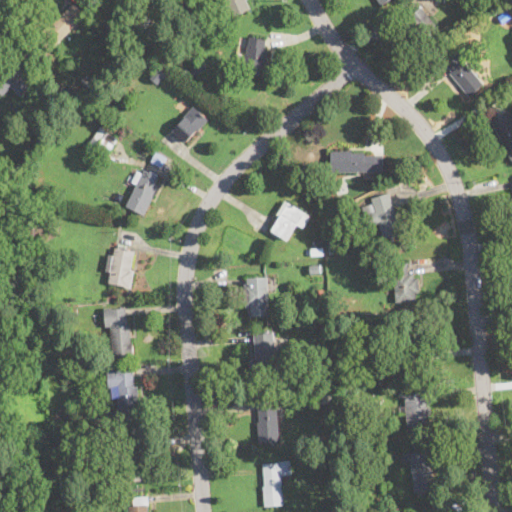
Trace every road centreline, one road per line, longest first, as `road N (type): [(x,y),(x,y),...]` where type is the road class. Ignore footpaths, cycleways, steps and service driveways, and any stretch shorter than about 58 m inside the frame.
road 1 (residential): [(203,511),(185,296),(193,238),(224,180),(355,65)]
road 2 (residential): [(493,511),(462,207),(422,126),(355,65)]
